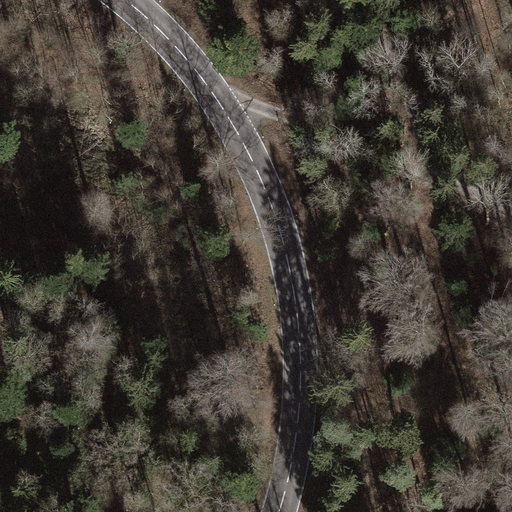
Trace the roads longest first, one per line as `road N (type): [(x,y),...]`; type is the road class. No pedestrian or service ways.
road 1 (tertiary): [(124,0),(201,74),(272,208),(289,265),(301,377),(279,511)]
road 2 (track): [(217,98),(420,171)]
road 3 (track): [(420,171),(393,48),(336,0)]
